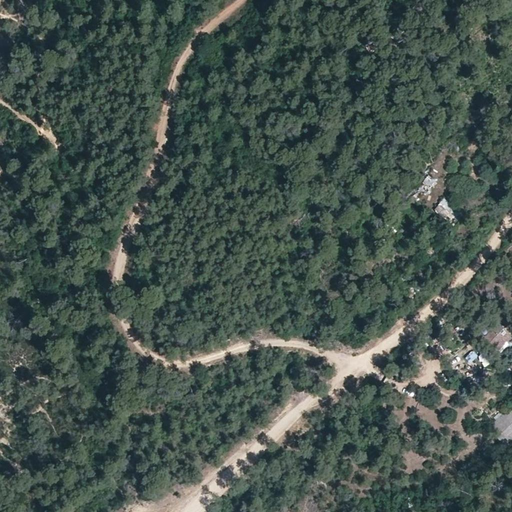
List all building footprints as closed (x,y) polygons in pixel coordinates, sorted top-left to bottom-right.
[(405,31),(397,28),(391,37),(399,43),(407,39),(405,31)] [(369,39),(363,42),(370,54),(379,49),(370,35),(367,36),(369,39)] [(426,175),(421,187),(430,191),(435,179),(426,175)] [(442,198),(433,210),(452,224),(461,212),(442,198)] [(495,347),(509,332),(499,323),(485,337),(495,347)] [(472,350),(463,356),(467,362),(476,356),(472,350)] [(504,443),(511,436),(511,407),(489,428),(504,443)]
